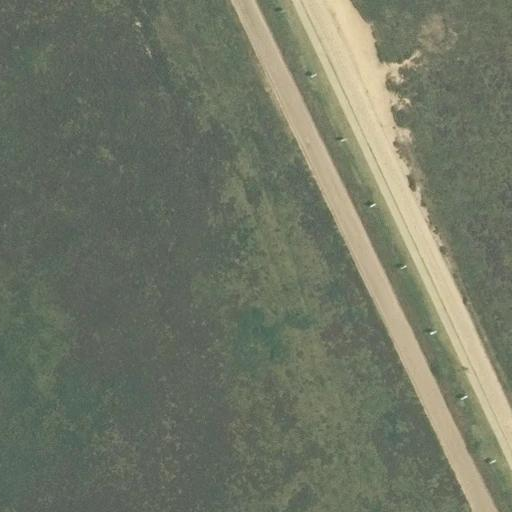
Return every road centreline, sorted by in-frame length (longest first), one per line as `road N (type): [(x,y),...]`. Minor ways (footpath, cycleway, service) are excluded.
road 1 (track): [(483,511),(243,0)]
road 2 (track): [(511,435),(309,0)]
